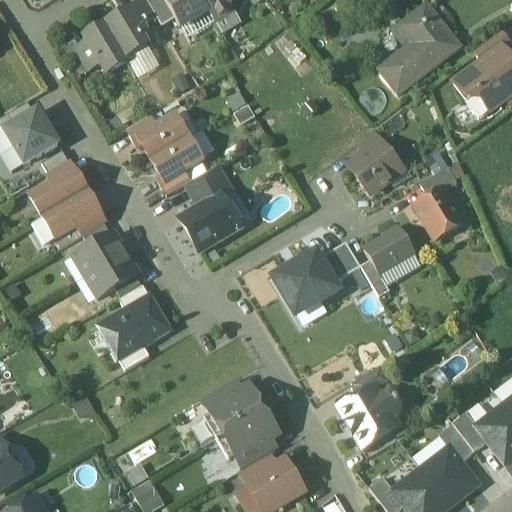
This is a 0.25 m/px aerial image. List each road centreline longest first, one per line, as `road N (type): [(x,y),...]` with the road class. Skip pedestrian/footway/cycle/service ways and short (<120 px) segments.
road 1 (residential): [(29,33),(170,284),(193,300)]
road 2 (residential): [(193,300),(251,331),(361,511)]
road 3 (residential): [(193,300),(327,213)]
